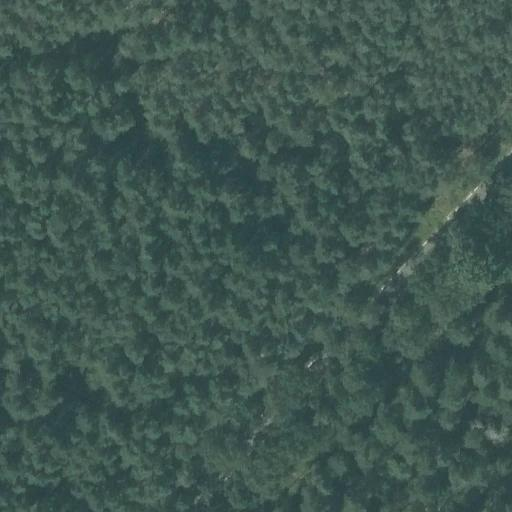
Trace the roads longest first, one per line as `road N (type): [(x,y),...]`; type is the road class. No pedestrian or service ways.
road 1 (unknown): [(115,511),(511,87)]
road 2 (tertiary): [(184,511),(511,164)]
road 3 (track): [(0,37),(102,21),(155,0)]
